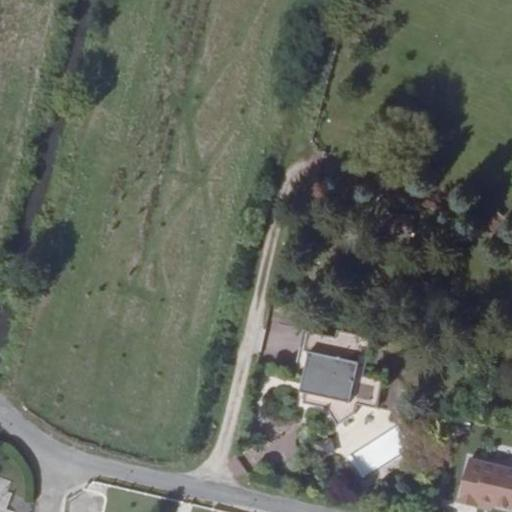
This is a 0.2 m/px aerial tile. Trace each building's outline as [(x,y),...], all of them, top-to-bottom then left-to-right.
[(323,337),(320,354),(372,367),(381,341),(350,331),(347,342),(323,337)] [(372,367),(320,354),(312,390),(319,392),(363,404),(369,378),(372,367)] [(369,378),(363,404),(381,409),(388,382),(369,378)] [(363,404),(319,392),(316,406),(335,410),(345,427),(366,414),(363,404)] [(511,468),(473,457),(464,498),(511,510),(511,468)]
